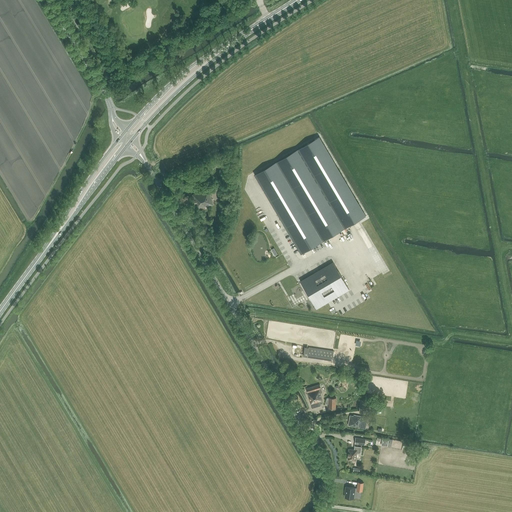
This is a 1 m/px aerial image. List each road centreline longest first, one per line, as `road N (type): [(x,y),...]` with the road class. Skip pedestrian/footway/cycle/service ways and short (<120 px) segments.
road 1 (unclassified): [(321,511),(321,459),(147,166)]
road 2 (track): [(511,340),(455,333),(440,345),(232,314)]
road 3 (secondary): [(258,24),(185,70),(125,130)]
road 4 (secondary): [(132,139),(258,24)]
road 5 (secondary): [(118,139),(24,278)]
road 6 (secondary): [(24,278),(125,147)]
road 7 (tertiary): [(110,109),(47,0)]
